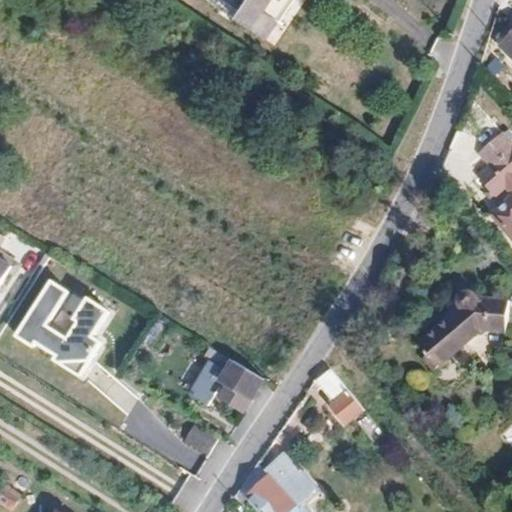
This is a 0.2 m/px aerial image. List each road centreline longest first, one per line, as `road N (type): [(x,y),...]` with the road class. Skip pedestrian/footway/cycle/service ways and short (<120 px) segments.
road 1 (residential): [(479,0),(441,116),(385,242),(210,511)]
road 2 (unknown): [(325,339),(482,511)]
